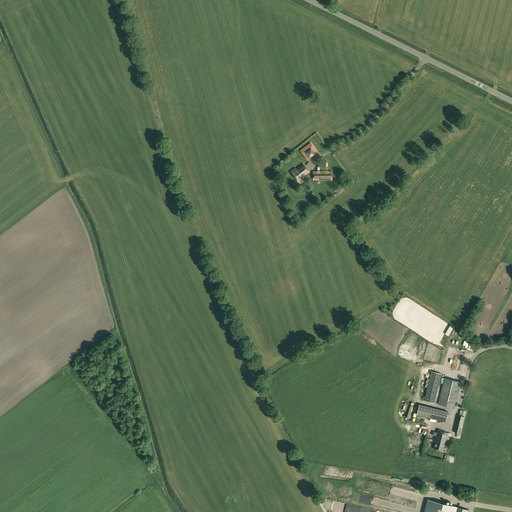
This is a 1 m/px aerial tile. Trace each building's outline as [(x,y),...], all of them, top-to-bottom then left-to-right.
[(316,157),(320,154),(311,142),(300,150),(307,160),(314,155),(316,157)] [(304,177),(310,172),(303,163),(296,169),(295,168),(290,172),(299,182),(304,178),(304,177)] [(332,180),(332,171),(313,171),(313,180),(332,180)] [(455,366),(457,366),(457,362),(462,361),(462,357),(454,357),(455,366)] [(424,400),(434,403),(441,374),(432,371),(424,400)] [(454,408),(461,382),(445,378),(438,404),(454,408)] [(446,421),(448,412),(419,405),(417,414),(446,421)] [(459,415),(454,433),(460,434),(465,417),(459,415)] [(435,440),(434,439),(434,438),(429,437),(429,440),(435,442),(434,449),(442,451),(444,444),(445,445),(448,433),(438,430),(435,440)] [(458,511),(460,508),(427,500),(424,511),(458,511)]
